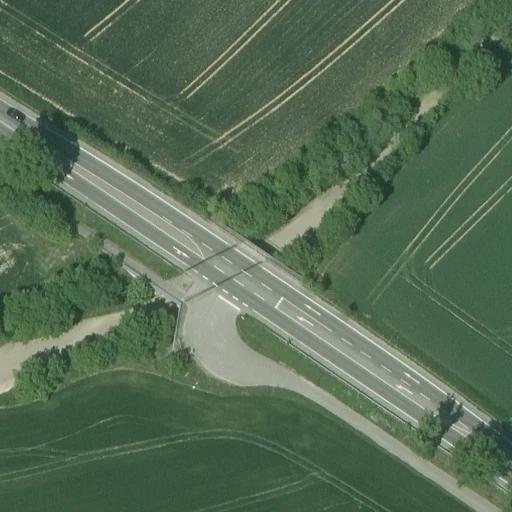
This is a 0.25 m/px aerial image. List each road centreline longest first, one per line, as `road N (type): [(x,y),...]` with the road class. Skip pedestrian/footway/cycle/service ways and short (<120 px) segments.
road 1 (track): [(511,20),(271,249),(156,309),(57,343),(0,373)]
road 2 (primary): [(0,133),(511,464)]
road 3 (track): [(130,269),(210,320),(216,350),(324,404),(483,511)]
